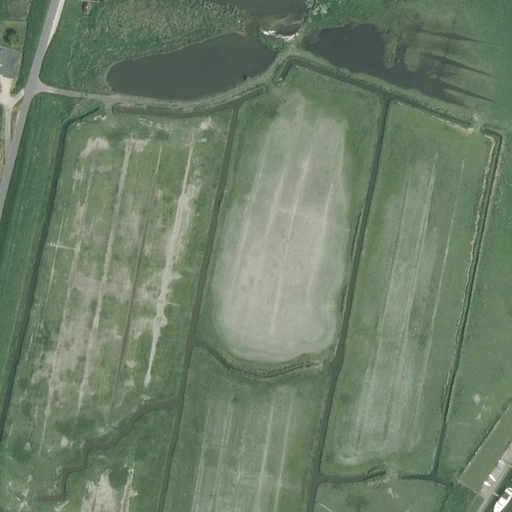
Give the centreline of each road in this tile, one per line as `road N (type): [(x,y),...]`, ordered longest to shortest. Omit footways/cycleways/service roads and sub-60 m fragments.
road 1 (track): [(404,92),(290,52),(270,75),(198,107),(32,86)]
road 2 (tertiary): [(0,209),(57,0)]
